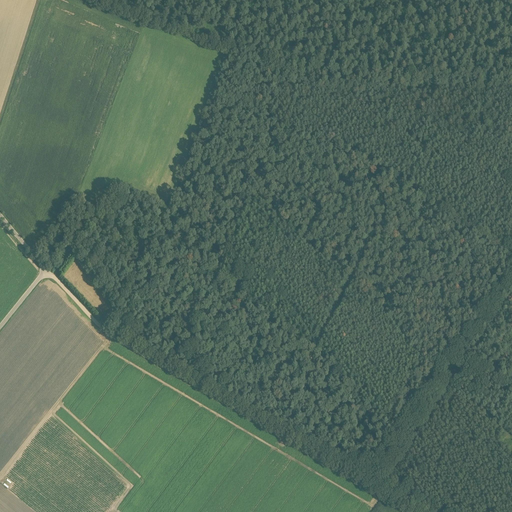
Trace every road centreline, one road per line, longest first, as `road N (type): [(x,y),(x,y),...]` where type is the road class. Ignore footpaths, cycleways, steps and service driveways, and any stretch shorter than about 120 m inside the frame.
road 1 (track): [(405,511),(104,330),(45,271)]
road 2 (track): [(112,335),(0,476)]
